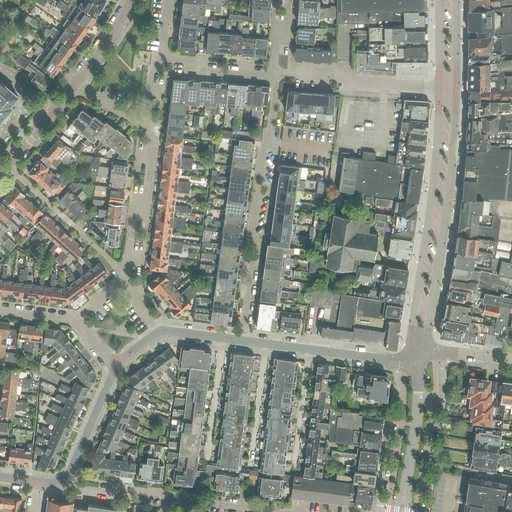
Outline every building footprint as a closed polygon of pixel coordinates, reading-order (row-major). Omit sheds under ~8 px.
[(25,0),(20,7),(25,11),(30,4),(25,0)] [(68,7),(60,0),(56,6),(64,11),(64,12),(88,28),(95,17),(81,8),(75,5),(71,11),(67,8),(68,7)] [(81,8),(95,17),(96,17),(99,12),(101,11),(102,9),(102,7),(102,6),(91,0),(83,0),(82,3),(81,2),(80,3),(75,0),(71,0),(70,2),(81,8)] [(248,0),(248,7),(269,9),(269,8),(271,6),(271,3),(270,2),(269,0),(248,0)] [(336,14),(337,15),(337,7),(330,6),(330,8),(319,7),(320,1),(310,0),(299,0),(299,11),(304,11),(336,14)] [(427,11),(426,0),(336,0),(337,7),(337,15),(336,22),(336,24),(368,23),(369,11),(395,11),(405,11),(427,11)] [(468,0),(469,1),(469,4),(469,11),(501,8),(500,1),(488,2),(487,0),(468,0)] [(181,13),(182,13),(204,16),(205,9),(221,11),(221,6),(183,1),(183,2),(183,4),(183,6),(181,7),(181,10),(182,12),(181,13)] [(32,6),(26,13),(30,17),(36,9),(32,6)] [(511,6),(501,8),(469,11),(468,30),(468,37),(473,37),(494,35),(511,33),(511,6)] [(269,21),(269,17),(269,16),(270,15),(271,15),(271,11),(269,10),(269,9),(248,7),(248,16),(229,15),(229,20),(238,20),(238,21),(252,22),(252,20),(269,21)] [(304,11),(299,11),(298,23),(318,25),(318,18),(324,18),(336,18),(336,14),(304,11)] [(427,11),(405,11),(395,11),(369,11),(368,23),(368,27),(427,27),(427,11)] [(88,28),(64,12),(61,15),(67,19),(63,25),(66,28),(81,37),(88,28)] [(24,13),(18,21),(23,25),(30,17),(24,13)] [(200,22),(206,23),(207,16),(204,16),(182,13),(182,14),(181,16),(181,18),(179,19),(179,22),(180,24),(180,25),(197,27),(198,20),(200,20),(200,22)] [(214,32),(208,32),(206,46),(206,51),(208,51),(209,52),(212,52),(213,51),(217,52),(219,33),(220,21),(213,21),(212,27),(215,27),(214,32)] [(219,33),(217,52),(219,52),(220,53),(223,53),(224,52),(229,53),(230,34),(231,22),(227,21),(226,33),(219,33)] [(268,29),(268,23),(256,22),(255,37),(254,56),(266,57),(267,47),(266,47),(266,46),(268,45),(268,42),(267,40),(267,39),(260,38),(261,28),(268,29)] [(16,24),(11,30),(16,34),(21,27),(16,24)] [(197,31),(206,32),(206,28),(202,28),(180,25),(180,26),(180,28),(179,30),(178,31),(177,34),(179,36),(178,37),(196,39),(197,31)] [(81,37),(66,28),(62,33),(53,27),(50,31),(74,47),(81,37)] [(303,29),(299,29),(299,28),(297,30),(297,35),(296,36),(295,39),(296,40),(296,42),(301,42),(314,43),(315,35),(317,35),(317,33),(336,34),(336,27),(327,27),(327,29),(315,28),(303,27),(303,29)] [(390,43),(427,43),(427,32),(427,28),(427,27),(368,27),(368,34),(353,34),(353,41),(368,41),(368,43),(390,43)] [(242,35),(240,54),(240,55),(254,56),(255,37),(245,36),(245,34),(246,34),(247,29),(243,29),(242,35)] [(52,47),(67,57),(74,47),(50,31),(47,34),(53,38),(49,44),(52,47)] [(6,38),(5,39),(10,43),(15,35),(11,32),(6,38)] [(236,53),(240,54),(242,35),(230,34),(229,53),(231,53),(232,54),(234,54),(236,53)] [(511,52),(511,36),(491,37),(473,38),(468,38),(468,39),(469,40),(468,53),(468,54),(478,53),(478,55),(501,53),(511,52)] [(205,40),(196,39),(178,37),(179,37),(179,38),(179,40),(178,40),(178,42),(176,43),(176,46),(177,48),(177,49),(186,51),(186,50),(194,51),(195,45),(198,46),(198,52),(204,52),(205,40)] [(4,42),(0,46),(5,50),(8,45),(4,42)] [(294,53),(294,58),(294,57),(296,61),(296,60),(301,61),(302,61),(303,60),(312,60),(313,47),(314,47),(314,43),(301,42),(296,42),(296,48),(295,50),(295,51),(294,53)] [(36,50),(36,49),(60,66),(67,57),(52,47),(49,44),(44,50),(35,43),(32,47),(36,50)] [(427,44),(427,43),(390,43),(368,43),(368,53),(379,53),(379,62),(396,61),(396,62),(412,62),(412,60),(427,60),(427,59),(428,59),(428,58),(427,58),(427,44)] [(322,47),(314,47),(313,47),(312,60),(313,62),(320,62),(321,61),(330,62),(331,50),(322,49),(322,47)] [(33,62),(38,66),(42,68),(52,76),(60,66),(36,49),(33,53),(37,56),(33,62)] [(427,63),(427,62),(422,62),(412,62),(396,62),(396,61),(390,61),(379,62),(379,53),(368,53),(368,50),(357,50),(357,53),(353,54),(353,70),(357,70),(357,73),(428,77),(427,66),(428,66),(428,63),(427,63)] [(468,63),(489,61),(501,60),(501,53),(478,55),(478,53),(468,54),(468,63)] [(30,80),(29,81),(42,91),(48,82),(45,79),(47,77),(43,74),(35,68),(29,64),(30,62),(20,55),(15,62),(25,68),(30,73),(28,76),(28,78),(30,80)] [(468,89),(489,89),(510,89),(510,83),(511,82),(511,60),(501,61),(501,60),(489,61),(468,63),(468,76),(468,89)] [(185,103),(191,103),(196,104),(198,82),(189,81),(188,81),(180,80),(175,80),(173,81),(172,87),(173,87),(171,101),(185,103)] [(18,96),(0,81),(0,121),(3,118),(6,114),(11,108),(9,106),(18,96)] [(207,82),(198,82),(196,104),(195,110),(199,110),(200,105),(205,105),(208,82),(207,82)] [(213,109),(213,113),(215,113),(218,83),(209,82),(208,82),(205,105),(205,108),(213,109)] [(511,82),(510,83),(510,89),(489,89),(468,89),(468,90),(468,114),(468,118),(467,129),(480,130),(480,132),(487,132),(511,131),(511,82)] [(215,113),(219,114),(220,106),(225,107),(228,84),(218,83),(215,113)] [(229,84),(228,84),(225,107),(230,107),(230,114),(234,115),(238,85),(229,84)] [(239,107),(245,108),(249,85),(248,85),(238,85),(234,115),(239,115),(239,110),(238,110),(239,107)] [(255,116),(258,86),(249,85),(245,108),(252,108),(251,116),(255,116)] [(259,109),(261,109),(266,109),(269,87),(268,87),(258,86),(255,116),(258,117),(259,109)] [(286,111),(294,111),(293,119),(298,119),(299,114),(298,114),(300,93),(288,92),(285,111),(286,111)] [(311,93),(300,93),(298,114),(299,114),(310,115),(310,112),(311,93)] [(322,94),(311,93),(310,112),(316,113),(316,121),(321,121),(322,94)] [(334,95),(322,94),(321,121),(325,121),(325,116),(333,116),(334,95)] [(427,102),(405,100),(404,102),(402,119),(409,120),(409,121),(427,123),(427,122),(428,122),(428,121),(430,104),(429,104),(427,103),(427,102)] [(185,103),(171,101),(170,106),(168,107),(168,109),(170,110),(169,112),(185,114),(186,108),(190,109),(191,103),(185,103)] [(76,129),(81,132),(92,117),(88,114),(88,112),(85,110),(83,111),(82,109),(71,123),(72,123),(69,126),(75,130),(76,129)] [(168,124),(183,125),(184,120),(188,120),(189,115),(185,114),(169,112),(168,117),(167,118),(166,120),(168,122),(167,124),(168,124)] [(87,139),(83,144),(86,146),(94,135),(95,135),(104,124),(99,120),(99,118),(97,116),(95,117),(94,115),(92,117),(81,132),(87,137),(87,139)] [(195,116),(194,127),(202,128),(203,117),(195,116)] [(426,131),(427,123),(409,121),(409,120),(402,119),(400,131),(426,134),(426,133),(427,131),(426,131)] [(105,122),(104,124),(95,135),(101,140),(99,143),(96,147),(99,150),(105,142),(115,129),(111,126),(111,124),(109,123),(107,123),(105,122)] [(167,128),(166,129),(165,131),(167,133),(167,134),(182,137),(183,132),(189,133),(189,130),(190,126),(189,126),(183,125),(168,124),(167,128)] [(105,142),(115,150),(125,137),(126,136),(121,133),(121,131),(119,129),(117,130),(116,128),(115,129),(105,142)] [(511,131),(487,132),(480,132),(480,130),(467,129),(467,141),(479,141),(479,138),(486,138),(486,148),(511,148),(511,131)] [(231,138),(232,137),(232,132),(222,130),(221,137),(228,138),(231,138)] [(399,141),(399,142),(424,146),(424,145),(425,145),(425,144),(426,134),(400,131),(398,141),(399,141)] [(252,139),(261,140),(262,133),(253,132),(253,133),(252,139)] [(181,145),(182,138),(166,136),(166,137),(165,137),(164,145),(165,145),(165,147),(164,147),(164,149),(180,151),(193,152),(193,147),(181,145)] [(117,158),(121,158),(125,159),(125,158),(129,154),(128,154),(131,150),(131,146),(130,145),(132,142),(125,137),(115,150),(120,154),(117,158)] [(228,138),(228,142),(228,145),(231,145),(231,150),(233,151),(233,155),(230,154),(230,155),(247,158),(252,158),(254,147),(255,141),(250,141),(231,138),(228,138)] [(486,149),(486,148),(486,138),(479,138),(479,141),(471,141),(467,141),(466,141),(466,148),(471,148),(486,149)] [(69,150),(62,143),(58,140),(56,141),(55,141),(53,143),(53,145),(50,148),(65,161),(68,164),(71,160),(69,158),(73,154),(73,152),(70,149),(69,150)] [(399,142),(397,152),(424,156),(424,155),(423,155),(424,146),(399,142)] [(82,143),(75,151),(80,155),(87,146),(86,146),(83,144),(82,143)] [(42,157),(46,160),(51,165),(54,167),(55,166),(60,160),(63,163),(65,161),(50,148),(47,151),(46,151),(43,154),(44,155),(42,157)] [(511,148),(486,148),(486,149),(471,148),(466,148),(466,154),(464,173),(511,173),(511,148)] [(163,159),(162,159),(162,161),(191,164),(192,159),(179,157),(180,151),(164,149),(163,157),(164,157),(163,159)] [(422,172),(422,168),(395,164),(387,163),(374,161),(375,154),(375,153),(375,155),(363,153),(364,152),(363,151),(363,152),(362,159),(347,157),(347,153),(344,152),(343,156),(343,157),(341,172),(417,184),(419,172),(422,172)] [(422,168),(423,167),(421,167),(422,157),(424,157),(424,156),(397,152),(397,156),(396,156),(389,155),(387,163),(395,164),(422,168)] [(229,165),(229,167),(246,169),(251,170),(252,158),(247,158),(230,155),(230,159),(232,160),(231,166),(229,165)] [(88,156),(81,168),(86,171),(95,157),(88,156)] [(34,165),(28,172),(30,173),(30,175),(32,177),(34,177),(37,180),(51,165),(42,157),(39,161),(38,160),(33,164),(34,165)] [(98,173),(99,166),(100,158),(95,157),(86,171),(98,173)] [(111,161),(110,168),(99,166),(98,173),(126,176),(127,170),(128,170),(129,166),(127,165),(127,163),(122,163),(111,161)] [(191,164),(162,161),(162,162),(163,162),(163,165),(162,165),(161,172),(177,175),(178,168),(190,169),(191,164)] [(301,168),(301,167),(299,167),(280,164),(279,176),(297,179),(300,180),(301,168)] [(49,170),(53,167),(54,167),(51,165),(37,180),(39,182),(39,183),(41,185),(43,185),(46,188),(57,177),(60,173),(58,171),(55,175),(49,170)] [(228,176),(227,178),(244,180),(249,181),(251,170),(246,169),(229,167),(228,171),(230,171),(230,177),(228,176)] [(159,183),(159,184),(188,188),(189,183),(176,181),(177,175),(161,172),(160,180),(161,181),(161,183),(159,183)] [(338,190),(343,191),(417,202),(418,198),(415,197),(417,184),(341,172),(338,190)] [(109,178),(108,187),(111,187),(119,188),(124,189),(124,187),(126,187),(126,183),(125,182),(126,176),(98,173),(97,177),(107,178),(109,178)] [(462,198),(511,200),(511,173),(464,173),(462,198)] [(277,188),(296,190),(297,179),(279,176),(277,188)] [(57,193),(68,181),(66,179),(63,183),(57,177),(46,188),(48,189),(47,191),(50,193),(51,193),(53,194),(55,192),(57,193)] [(244,180),(227,178),(227,182),(229,182),(228,188),(226,187),(226,189),(243,191),(248,192),(249,181),(244,180)] [(72,183),(66,188),(68,190),(63,196),(59,200),(62,203),(62,204),(64,207),(66,206),(67,207),(76,197),(72,193),(77,188),(72,183)] [(188,188),(159,184),(159,186),(160,186),(160,188),(159,188),(158,197),(174,198),(175,192),(188,193),(188,188)] [(94,190),(110,192),(108,201),(122,203),(123,202),(124,202),(125,196),(123,196),(124,191),(119,190),(110,189),(111,187),(108,187),(95,185),(94,190)] [(3,201),(1,203),(4,206),(10,211),(24,196),(15,187),(9,194),(7,194),(5,196),(5,198),(5,199),(11,205),(10,206),(8,204),(7,205),(3,201)] [(226,189),(218,188),(217,192),(227,193),(227,199),(227,200),(241,202),(246,203),(248,192),(243,191),(226,189)] [(275,199),(294,201),(296,190),(277,188),(275,199)] [(82,191),(76,197),(67,207),(71,211),(71,213),(73,215),(75,214),(76,216),(80,212),(86,205),(82,201),(87,196),(82,191)] [(12,213),(13,213),(16,209),(21,214),(18,218),(20,220),(33,204),(24,196),(10,211),(12,213)] [(156,208),(173,210),(173,211),(185,212),(186,207),(173,205),(174,198),(158,197),(157,204),(158,205),(158,207),(157,207),(156,208)] [(224,200),(213,198),(213,202),(213,203),(226,205),(225,210),(223,210),(223,211),(240,213),(245,214),(246,203),(241,202),(227,200),(227,199),(225,198),(224,200)] [(354,217),(359,218),(357,231),(368,232),(369,228),(375,229),(376,220),(392,223),(391,232),(413,235),(413,234),(413,232),(413,231),(414,226),(414,225),(414,223),(414,222),(415,220),(415,219),(415,217),(415,216),(416,214),(416,213),(416,211),(417,204),(386,199),(380,198),(380,199),(376,198),(375,205),(391,207),(394,207),(393,216),(375,213),(370,213),(370,212),(355,210),(354,217)] [(511,200),(462,198),(460,210),(482,214),(486,214),(487,214),(496,215),(499,220),(499,223),(499,228),(498,228),(497,239),(511,241),(511,200)] [(274,210),(293,213),(294,201),(275,199),(274,210)] [(4,206),(1,203),(0,203),(0,217),(14,231),(18,227),(8,218),(13,214),(12,213),(10,211),(4,206)] [(104,217),(103,222),(119,225),(119,224),(120,224),(122,205),(108,203),(107,210),(98,209),(97,216),(104,217)] [(25,225),(28,221),(32,224),(43,212),(34,204),(33,204),(20,220),(25,225)] [(85,208),(79,215),(85,220),(91,214),(85,208)] [(155,219),(155,220),(184,224),(184,218),(172,217),(173,211),(173,210),(156,208),(155,216),(156,217),(156,219),(155,219)] [(272,222),(291,224),(293,213),(274,210),(272,222)] [(459,222),(479,225),(488,226),(488,227),(498,228),(499,228),(499,223),(499,220),(496,215),(487,214),(486,214),(482,214),(460,210),(459,222)] [(240,213),(223,211),(222,215),(224,215),(224,221),(222,220),(221,222),(238,224),(243,225),(245,214),(240,213)] [(293,221),(293,233),(299,233),(299,227),(302,227),(303,211),(300,211),(299,221),(293,221)] [(34,236),(37,239),(52,221),(44,214),(41,217),(34,226),(39,230),(34,236)] [(374,233),(368,232),(357,231),(359,218),(354,217),(333,214),(331,226),(330,226),(330,225),(325,224),(324,232),(322,246),(321,246),(319,257),(326,258),(325,259),(326,259),(325,264),(324,265),(325,265),(325,266),(330,267),(351,270),(353,257),(360,258),(361,258),(361,259),(362,259),(363,258),(370,259),(370,260),(371,260),(372,260),(374,260),(374,259),(375,251),(376,251),(377,247),(377,243),(376,243),(378,235),(378,234),(376,234),(376,233),(374,233)] [(0,236),(13,248),(16,245),(2,232),(7,227),(0,220),(0,236)] [(153,232),(170,234),(171,228),(183,229),(184,224),(155,220),(155,222),(156,222),(155,224),(154,224),(153,232)] [(45,235),(50,239),(60,228),(52,221),(37,239),(40,242),(45,235)] [(119,225),(103,222),(90,221),(90,227),(90,228),(103,240),(104,240),(104,241),(109,242),(108,244),(110,245),(111,246),(114,247),(115,245),(117,246),(118,235),(120,234),(120,231),(119,230),(119,228),(119,225)] [(237,235),(242,236),(243,225),(238,224),(221,222),(221,226),(223,226),(222,232),(220,231),(220,233),(237,235)] [(290,236),(291,224),(272,222),(271,233),(290,236)] [(457,235),(494,240),(494,239),(497,239),(498,228),(488,227),(488,226),(479,225),(459,222),(459,223),(457,234),(457,235)] [(23,227),(18,233),(23,237),(28,231),(23,227)] [(53,253),(58,246),(68,235),(60,228),(50,239),(55,244),(50,250),(53,253)] [(169,241),(170,234),(153,232),(152,240),(153,240),(153,243),(152,243),(152,244),(181,248),(181,247),(182,242),(169,241)] [(219,242),(218,244),(235,246),(240,247),(242,236),(237,235),(220,233),(219,237),(222,237),(221,243),(219,242)] [(271,233),(269,245),(288,247),(290,236),(271,233)] [(387,257),(409,260),(410,252),(411,252),(412,246),(411,246),(412,238),(412,237),(411,237),(391,234),(387,257)] [(58,257),(60,260),(76,242),(68,235),(58,246),(63,251),(58,257)] [(511,241),(497,239),(494,239),(494,240),(457,235),(457,236),(457,243),(456,249),(455,250),(455,251),(491,258),(511,261),(511,241)] [(0,242),(10,251),(13,248),(0,236),(0,242)] [(69,256),(74,260),(84,249),(76,242),(60,260),(63,262),(69,256)] [(239,258),(240,247),(235,246),(218,244),(211,243),(209,242),(203,242),(202,246),(211,248),(220,249),(219,254),(217,253),(217,255),(234,257),(239,258)] [(151,248),(150,256),(167,258),(168,251),(180,253),(181,248),(152,244),(152,245),(153,246),(153,248),(151,248)] [(288,247),(269,245),(267,244),(266,256),(290,259),(290,258),(291,253),(293,253),(294,248),(288,247)] [(455,251),(452,266),(470,269),(511,277),(511,261),(491,258),(455,251)] [(210,254),(201,253),(201,257),(209,258),(218,259),(218,265),(216,265),(216,266),(232,268),(237,269),(239,258),(234,257),(217,255),(210,254)] [(167,258),(150,256),(150,257),(151,258),(151,260),(150,260),(149,268),(150,268),(150,269),(155,269),(165,270),(166,264),(179,265),(179,259),(167,258)] [(291,270),(291,263),(297,264),(298,260),(292,259),(290,258),(290,259),(266,256),(264,267),(284,269),(291,270)] [(351,270),(330,267),(329,274),(355,278),(371,281),(373,267),(359,265),(360,258),(353,257),(351,270)] [(88,260),(85,263),(90,270),(90,269),(99,281),(108,274),(99,263),(94,267),(88,260)] [(237,271),(237,269),(232,268),(216,266),(208,265),(200,264),(199,268),(207,269),(217,271),(216,276),(214,276),(214,277),(231,279),(236,280),(237,271)] [(404,280),(406,280),(407,270),(408,269),(407,269),(387,266),(375,264),(373,267),(371,281),(377,282),(381,282),(405,286),(405,285),(403,285),(404,280)] [(90,269),(90,270),(85,273),(80,266),(77,269),(82,276),(91,288),(94,285),(99,281),(90,269)] [(451,277),(450,278),(468,281),(469,278),(478,280),(500,285),(511,287),(511,277),(470,269),(452,266),(452,267),(451,277)] [(290,275),(291,270),(284,269),(264,267),(263,278),(282,280),(283,274),(290,275)] [(162,272),(152,281),(148,284),(147,285),(154,292),(155,292),(156,291),(178,271),(169,270),(169,272),(165,275),(162,272)] [(178,271),(156,291),(158,294),(157,295),(162,301),(176,289),(172,284),(182,275),(178,271)] [(12,282),(6,281),(7,272),(3,272),(2,280),(0,293),(0,295),(4,296),(4,295),(10,296),(12,282)] [(33,284),(34,273),(31,273),(29,284),(26,284),(28,275),(24,274),(21,297),(31,299),(33,284)] [(91,288),(82,276),(77,280),(71,273),(68,275),(70,277),(73,281),(73,282),(82,294),(91,288)] [(19,283),(12,282),(10,296),(21,297),(24,274),(20,274),(19,283)] [(212,287),(212,288),(229,290),(234,291),(236,280),(231,279),(214,277),(207,276),(206,280),(216,282),(215,287),(212,287)] [(33,284),(31,299),(37,300),(41,301),(43,286),(45,277),(41,277),(39,285),(33,284)] [(43,286),(41,301),(52,302),(54,287),(54,286),(55,280),(55,278),(51,278),(50,287),(43,286)] [(281,291),(281,285),(288,286),(289,281),(282,280),(263,278),(261,289),(281,291)] [(497,295),(500,285),(478,280),(469,278),(468,281),(450,278),(449,285),(475,290),(497,295)] [(82,294),(73,282),(65,289),(69,304),(82,294)] [(353,295),(359,296),(403,303),(403,302),(402,302),(401,302),(401,297),(403,297),(404,296),(403,296),(404,287),(405,287),(405,286),(381,282),(377,282),(376,290),(354,286),(353,295)] [(176,289),(162,301),(168,307),(169,306),(171,309),(194,289),(190,285),(180,294),(176,289)] [(449,285),(447,299),(465,303),(471,304),(479,306),(479,301),(500,305),(509,307),(511,298),(501,295),(498,295),(497,295),(475,290),(449,285)] [(511,287),(500,285),(497,295),(498,295),(501,295),(511,298),(511,297),(511,287)] [(211,299),(228,301),(233,302),(234,291),(229,290),(212,288),(200,286),(199,291),(214,293),(213,298),(211,297),(211,299)] [(69,304),(65,289),(54,287),(52,302),(69,304)] [(193,297),(195,298),(196,292),(194,289),(171,309),(170,310),(171,310),(170,310),(176,318),(177,317),(181,314),(191,305),(188,302),(193,297)] [(261,289),(260,300),(265,301),(276,302),(277,296),(297,299),(298,293),(281,291),(261,289)] [(320,325),(322,326),(353,330),(354,327),(356,313),(359,296),(353,295),(312,289),(310,305),(330,308),(329,319),(322,318),(320,325)] [(382,318),(382,315),(400,318),(403,303),(359,296),(356,313),(361,314),(382,318)] [(211,299),(202,298),(201,302),(212,304),(212,309),(210,309),(209,310),(226,312),(231,313),(233,302),(228,301),(211,299)] [(480,323),(481,319),(469,317),(472,306),(451,302),(447,301),(446,302),(447,302),(444,315),(444,316),(480,323)] [(275,304),(260,303),(259,304),(258,306),(257,309),(259,310),(258,315),(281,318),(282,313),(274,312),(275,304)] [(497,317),(499,307),(485,303),(483,308),(483,310),(482,313),(497,317)] [(485,334),(504,337),(508,315),(509,307),(500,305),(499,307),(497,317),(494,326),(480,323),(444,316),(442,326),(485,334)] [(209,310),(194,308),(193,314),(192,319),(210,322),(212,322),(230,324),(231,313),(226,312),(209,310)] [(299,333),(299,328),(301,314),(282,311),(282,313),(281,318),(280,329),(280,331),(299,333)] [(356,313),(354,327),(398,333),(400,321),(399,320),(382,318),(361,314),(356,313)] [(281,318),(258,315),(257,320),(256,321),(255,324),(256,326),(256,328),(272,330),(272,328),(280,329),(281,318)] [(17,330),(9,329),(9,323),(0,322),(0,332),(16,334),(17,330)] [(31,326),(19,325),(17,339),(25,340),(23,352),(28,353),(31,326)] [(32,353),(34,341),(41,342),(43,332),(43,328),(31,326),(28,353),(32,353)] [(398,333),(354,327),(353,330),(322,326),(321,331),(320,336),(352,340),(395,346),(396,346),(398,333)] [(441,337),(456,339),(474,343),(480,344),(483,344),(485,334),(442,326),(442,327),(440,335),(441,337)] [(41,342),(40,350),(46,351),(47,344),(52,344),(53,346),(54,346),(53,346),(65,336),(60,330),(58,330),(49,329),(46,329),(45,333),(43,332),(41,342)] [(16,334),(0,332),(0,344),(5,345),(6,338),(16,339),(16,334)] [(53,346),(58,351),(48,359),(52,363),(61,355),(61,356),(73,346),(70,343),(71,343),(65,336),(53,346),(54,346),(53,346)] [(5,345),(0,344),(0,356),(17,359),(17,354),(4,352),(5,345)] [(59,373),(69,365),(80,356),(73,346),(61,356),(65,361),(56,368),(59,373)] [(209,369),(210,361),(211,351),(203,350),(203,349),(190,348),(181,347),(180,360),(179,365),(209,369)] [(179,365),(180,360),(178,360),(169,348),(166,350),(158,356),(159,356),(167,367),(173,363),(176,367),(177,366),(179,368),(179,366),(179,365)] [(229,368),(241,370),(243,354),(231,353),(229,368)] [(243,354),(241,370),(252,371),(254,356),(243,354)] [(0,366),(4,367),(4,362),(5,361),(16,363),(17,359),(0,356),(0,366)] [(70,380),(76,375),(88,365),(80,356),(69,365),(73,371),(65,378),(70,380)] [(167,374),(170,379),(175,385),(176,378),(172,373),(170,371),(169,371),(166,368),(167,367),(159,356),(149,363),(158,375),(164,370),(167,374)] [(284,376),(284,375),(286,360),(274,358),(272,374),(284,376)] [(286,360),(284,375),(296,377),(298,361),(286,360)] [(158,389),(151,380),(158,375),(149,363),(139,371),(148,383),(154,392),(158,389)] [(334,371),(334,366),(318,364),(316,376),(334,379),(335,373),(333,373),(334,371)] [(76,375),(80,379),(75,382),(89,389),(96,375),(94,372),(88,365),(76,375)] [(189,377),(188,378),(207,380),(209,369),(179,365),(179,366),(182,366),(181,370),(189,371),(189,377)] [(346,367),(344,367),(336,366),(335,371),(335,373),(334,379),(334,380),(343,382),(344,382),(345,372),(346,367)] [(18,377),(20,370),(10,369),(5,368),(4,380),(30,383),(31,379),(18,377)] [(239,381),(241,370),(229,368),(227,383),(239,385),(239,381)] [(128,381),(129,382),(127,385),(141,391),(143,392),(146,390),(144,386),(148,383),(139,371),(139,370),(132,376),(129,378),(128,381)] [(252,371),(241,370),(239,381),(251,382),(252,371)] [(271,385),(283,386),(284,376),(272,374),(271,385)] [(377,399),(381,399),(386,400),(388,390),(387,390),(388,386),(387,386),(388,379),(386,376),(378,375),(378,376),(365,374),(365,375),(355,374),(355,379),(353,378),(352,386),(357,387),(356,395),(365,396),(365,397),(368,402),(372,402),(377,399)] [(284,375),(284,376),(283,386),(282,390),(294,392),(296,377),(284,375)] [(187,388),(206,391),(207,380),(188,378),(189,377),(180,376),(180,381),(188,382),(187,388)] [(314,389),(332,391),(333,385),(334,380),(334,379),(316,376),(314,389)] [(487,387),(487,382),(479,381),(480,379),(473,378),(472,380),(471,380),(471,381),(469,381),(468,387),(470,388),(469,396),(470,396),(491,399),(496,400),(497,392),(498,386),(499,381),(491,380),(490,385),(489,391),(486,390),(487,387)] [(16,393),(17,386),(30,388),(30,383),(4,380),(2,391),(16,393)] [(239,381),(239,385),(238,392),(250,393),(251,382),(239,381)] [(65,391),(70,393),(71,392),(85,399),(89,389),(75,382),(72,388),(62,384),(60,388),(65,391)] [(498,413),(504,414),(505,403),(511,404),(511,399),(511,382),(502,382),(501,387),(499,402),(498,407),(499,407),(498,413)] [(238,392),(239,385),(227,383),(225,399),(237,400),(238,392)] [(127,385),(126,385),(122,395),(136,401),(136,402),(147,407),(148,403),(138,398),(141,391),(127,385)] [(282,390),(283,386),(271,385),(270,396),(281,397),(282,390)] [(206,391),(187,388),(176,387),(176,391),(178,391),(186,392),(185,399),(205,402),(206,391)] [(314,389),(313,401),(331,404),(332,391),(314,389)] [(282,390),(281,397),(280,406),(292,407),(294,392),(282,390)] [(2,391),(1,403),(27,406),(28,402),(15,401),(16,393),(2,391)] [(70,393),(67,398),(57,393),(55,398),(65,403),(66,403),(80,409),(81,407),(82,407),(85,399),(71,392),(70,393)] [(238,392),(237,400),(237,402),(248,404),(250,393),(238,392)] [(136,401),(122,395),(121,395),(118,403),(117,405),(132,411),(131,412),(142,417),(144,413),(133,408),(136,402),(136,401)] [(280,408),(280,406),(281,397),(270,396),(268,406),(280,408)] [(499,407),(498,407),(495,406),(493,406),(494,403),(491,403),(491,399),(470,396),(469,405),(472,405),(472,409),(494,412),(494,413),(498,413),(499,407)] [(175,398),(174,399),(174,403),(183,404),(183,403),(185,403),(184,410),(203,413),(205,402),(185,399),(175,398)] [(235,413),(237,402),(237,400),(225,399),(223,414),(235,415),(235,413)] [(313,401),(311,414),(326,416),(327,409),(330,410),(331,404),(313,401)] [(237,402),(235,413),(247,415),(248,404),(237,402)] [(0,407),(0,415),(13,417),(14,409),(27,411),(27,406),(1,403),(0,407)] [(62,412),(76,419),(80,409),(66,403),(65,403),(63,408),(52,403),(50,408),(61,413),(62,413),(62,412)] [(129,417),(130,414),(131,412),(132,411),(117,405),(113,415),(138,426),(140,423),(129,417)] [(278,419),(280,408),(268,406),(267,417),(278,419)] [(280,406),(280,408),(278,419),(278,421),(290,422),(292,407),(280,406)] [(182,421),(202,424),(203,413),(184,410),(178,409),(178,414),(183,414),(182,421)] [(472,418),(472,422),(477,423),(493,426),(502,427),(502,420),(495,419),(492,418),(492,413),(494,413),(494,412),(472,409),(470,418),(472,418)] [(364,416),(358,415),(358,413),(342,411),(330,410),(328,422),(328,425),(361,430),(381,432),(382,432),(382,431),(381,431),(383,420),(383,419),(379,418),(364,416)] [(58,422),(72,428),(76,419),(62,412),(62,413),(61,413),(59,418),(48,413),(46,417),(58,422)] [(235,413),(235,415),(234,424),(246,425),(247,415),(235,413)] [(233,430),(234,424),(235,415),(223,414),(221,429),(233,430)] [(326,416),(311,414),(310,426),(328,429),(328,425),(328,422),(325,422),(326,416)] [(123,431),(123,430),(126,425),(136,430),(138,426),(113,415),(108,425),(123,431)] [(67,438),(72,428),(58,422),(46,417),(45,421),(55,426),(53,431),(54,431),(53,432),(67,438)] [(162,417),(160,424),(165,426),(168,420),(162,417)] [(277,429),(278,421),(278,419),(267,417),(265,428),(277,429)] [(181,432),(200,435),(202,424),(182,421),(177,420),(176,424),(182,425),(181,432)] [(278,421),(277,429),(276,436),(288,438),(290,422),(278,421)] [(234,424),(233,430),(233,435),(244,436),(246,425),(234,424)] [(123,430),(123,431),(108,425),(107,427),(103,435),(104,435),(118,441),(119,440),(122,434),(132,438),(133,435),(123,430)] [(353,445),(379,449),(380,441),(381,441),(382,433),(381,433),(381,432),(361,430),(328,425),(328,429),(327,434),(329,435),(328,442),(353,445)] [(40,431),(51,436),(49,441),(49,442),(63,448),(67,438),(53,432),(54,431),(53,431),(43,426),(40,431)] [(319,440),(320,433),(327,434),(328,429),(310,426),(308,439),(319,440)] [(501,431),(481,428),(476,427),(474,441),(499,445),(511,447),(511,441),(500,439),(501,431)] [(276,440),(276,436),(277,429),(265,428),(264,439),(276,440)] [(231,445),(233,435),(233,430),(221,429),(219,444),(231,446),(231,445)] [(199,445),(200,435),(181,432),(170,430),(170,435),(175,436),(175,435),(180,436),(180,441),(176,440),(175,442),(199,445)] [(114,451),(117,444),(126,449),(130,445),(119,440),(118,441),(104,435),(99,445),(104,447),(111,450),(114,451)] [(233,435),(231,445),(243,447),(244,436),(233,435)] [(46,446),(44,450),(44,451),(45,451),(44,452),(58,458),(59,458),(62,450),(63,448),(49,442),(49,441),(38,436),(36,441),(46,446)] [(276,436),(276,440),(274,451),(286,453),(288,438),(276,436)] [(274,451),(276,440),(264,439),(263,449),(274,451)] [(308,439),(306,451),(324,453),(325,447),(318,446),(319,440),(308,439)] [(169,441),(168,445),(179,447),(178,453),(178,454),(198,456),(199,445),(175,442),(169,441)] [(472,453),(471,453),(471,454),(472,454),(511,460),(511,455),(510,455),(510,454),(501,453),(501,454),(498,454),(499,445),(474,441),(473,441),(472,453)] [(9,457),(8,462),(19,463),(21,449),(14,448),(15,445),(10,444),(9,457)] [(30,464),(31,459),(33,446),(33,444),(27,444),(27,449),(21,449),(19,463),(30,464)] [(230,456),(231,446),(219,444),(218,455),(230,456)] [(93,458),(91,470),(93,472),(99,473),(108,475),(108,474),(110,460),(104,459),(104,455),(102,455),(103,451),(104,447),(99,445),(98,449),(95,454),(94,458),(93,458)] [(231,445),(231,446),(230,456),(241,457),(243,447),(231,445)] [(34,453),(42,456),(38,465),(54,468),(58,458),(44,452),(45,451),(44,451),(44,450),(35,446),(34,453)] [(340,456),(340,457),(354,459),(354,458),(377,461),(379,450),(374,450),(357,447),(349,446),(348,453),(340,452),(340,456)] [(273,462),(274,451),(263,449),(261,460),(273,462)] [(122,461),(114,460),(115,452),(114,451),(111,450),(110,460),(108,474),(120,476),(122,461)] [(146,463),(140,463),(138,479),(150,480),(154,451),(150,450),(148,450),(146,463)] [(154,451),(150,480),(162,482),(164,466),(158,465),(159,451),(154,451)] [(273,462),(285,463),(286,453),(274,451),(273,462)] [(317,458),(324,459),(324,453),(306,451),(305,464),(316,465),(317,458)] [(196,467),(198,456),(178,454),(178,453),(168,452),(167,458),(171,459),(172,457),(178,458),(177,465),(196,467)] [(470,467),(475,468),(495,471),(496,462),(499,463),(499,466),(511,467),(511,460),(472,454),(472,458),(470,460),(470,464),(471,465),(470,467)] [(135,463),(127,462),(128,456),(123,455),(122,461),(120,476),(133,477),(135,463)] [(218,455),(217,464),(217,466),(228,467),(230,456),(218,455)] [(235,468),(240,469),(241,457),(230,456),(228,467),(235,468)] [(354,471),(357,471),(358,471),(376,473),(376,469),(378,468),(378,464),(377,463),(377,461),(354,458),(354,459),(353,466),(346,465),(346,469),(354,471)] [(273,462),(261,460),(260,471),(271,473),(273,462)] [(271,473),(282,474),(283,474),(285,463),(273,462),(271,473)] [(166,463),(166,468),(170,469),(170,468),(175,469),(173,483),(194,486),(195,476),(205,477),(206,471),(199,470),(199,471),(196,470),(196,467),(177,465),(166,463)] [(214,488),(225,490),(228,473),(228,467),(217,466),(211,465),(206,464),(206,471),(205,477),(210,477),(211,471),(216,471),(214,488)] [(321,479),(322,472),(318,472),(319,468),(321,469),(321,466),(316,465),(305,464),(303,476),(321,479)] [(228,473),(225,490),(237,492),(239,475),(239,474),(240,469),(235,468),(228,467),(228,473)] [(239,474),(239,475),(249,477),(250,470),(247,470),(246,469),(240,469),(239,474)] [(249,477),(249,479),(257,480),(258,471),(254,470),(253,470),(252,470),(250,470),(249,477)] [(257,494),(269,496),(271,478),(271,473),(260,471),(259,477),(257,494)] [(336,479),(374,485),(376,473),(358,471),(357,471),(354,471),(353,477),(347,476),(336,474),(336,479)] [(271,478),(269,496),(280,497),(282,481),(286,482),(287,475),(283,475),(283,474),(282,474),(271,473),(271,478)] [(306,499),(348,505),(348,504),(354,505),(354,506),(364,507),(365,506),(366,506),(370,503),(370,502),(370,501),(370,500),(371,500),(372,496),(372,492),(373,489),(373,487),(374,487),(358,485),(358,484),(321,479),(296,476),(294,476),(291,497),(299,498),(306,499)] [(511,511),(511,490),(508,490),(509,485),(469,478),(464,504),(464,507),(467,511),(511,511)] [(19,511),(22,499),(20,499),(13,498),(12,498),(9,498),(10,497),(1,496),(0,504),(0,511),(19,511)] [(71,511),(72,508),(72,507),(73,503),(65,502),(66,499),(56,498),(55,501),(48,500),(45,511),(71,511)]
